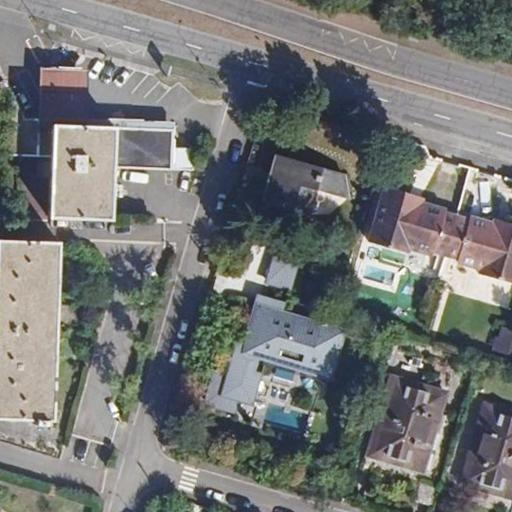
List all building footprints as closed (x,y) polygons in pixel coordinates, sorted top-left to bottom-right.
[(6,83),(0,83),(0,155),(37,157),(36,175),(50,175),(48,216),(111,218),(113,167),(170,169),(171,128),(74,125),(74,118),(22,116),(6,83)] [(337,174),(273,156),(258,203),(303,216),(310,191),(332,197),(341,194),(337,174)] [(446,253),(458,217),(446,214),(447,209),(422,202),(408,198),(410,192),(387,185),(370,241),(406,251),(408,245),(431,252),(432,249),(446,253)] [(408,198),(422,202),(423,196),(410,192),(408,198)] [(469,220),(458,217),(446,253),(458,257),(457,260),(481,268),(479,274),(511,283),(511,224),(509,223),(507,229),(494,224),(470,217),(469,220)] [(496,220),(494,224),(507,229),(509,223),(496,220)] [(280,235),(268,275),(294,283),(306,243),(280,235)] [(0,238),(0,443),(68,462),(70,418),(54,418),(58,240),(0,238)] [(346,324),(261,298),(247,344),(247,346),(261,350),(332,371),(346,324)] [(249,391),(261,350),(247,346),(247,344),(241,342),(233,369),(218,364),(207,400),(232,407),(238,387),(249,391)] [(448,473),(459,434),(432,426),(444,387),(393,372),(371,451),(427,467),(448,473)] [(481,441),(459,434),(448,473),(511,492),(511,407),(492,401),(481,441)] [(418,498),(439,504),(448,473),(427,467),(418,498)]
